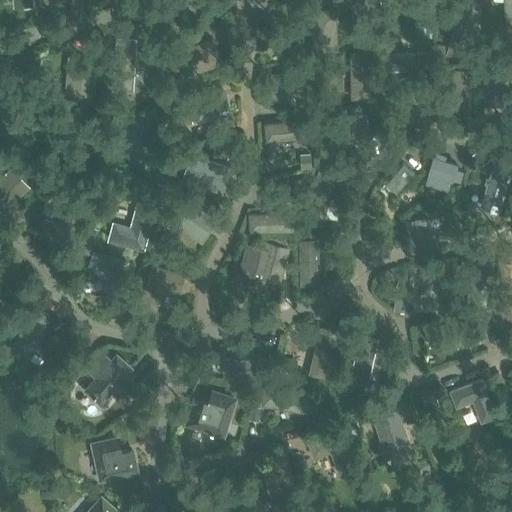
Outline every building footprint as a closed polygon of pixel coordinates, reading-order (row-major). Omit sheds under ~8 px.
[(32,0),(13,0),(14,9),(33,8),(32,0)] [(417,0),(412,33),(430,36),(436,0),(417,0)] [(450,2),(446,51),(465,52),(468,3),(450,2)] [(337,49),(335,8),(308,10),(310,51),(337,49)] [(114,38),(111,90),(130,91),(133,39),(114,38)] [(213,38),(174,51),(182,76),(222,62),(213,38)] [(381,54),(381,70),(426,70),(426,54),(381,54)] [(485,54),(482,105),(501,106),(504,55),(485,54)] [(349,55),(349,99),(368,99),(368,55),(349,55)] [(68,56),(65,95),(93,97),(96,58),(68,56)] [(453,69),(451,115),(469,116),(472,70),(453,69)] [(310,71),(268,74),(270,91),(312,88),(310,71)] [(405,82),(405,130),(425,130),(425,82),(405,82)] [(187,94),(191,122),(230,115),(225,88),(187,94)] [(367,113),(323,117),(325,134),(368,130),(367,113)] [(309,120),(265,123),(267,141),(310,138),(309,120)] [(427,173),(428,173),(451,180),(452,180),(458,162),(445,158),(446,154),(434,150),(427,173)] [(181,178),(193,182),(227,194),(236,169),(202,156),(189,152),(181,178)] [(494,160),(480,208),(497,213),(511,165),(494,160)] [(403,163),(385,183),(395,192),(413,171),(403,163)] [(28,186),(10,167),(0,176),(0,210),(1,212),(28,186)] [(317,169),(305,210),(324,215),(335,174),(317,169)] [(45,216),(40,235),(73,244),(84,203),(67,198),(61,221),(45,216)] [(185,198),(170,220),(201,240),(216,218),(185,198)] [(113,220),(108,237),(145,246),(155,208),(137,203),(131,225),(113,220)] [(294,212),(250,213),(251,230),(294,229),(294,212)] [(441,216),(414,218),(415,231),(442,229),(441,216)] [(301,238),(301,283),(319,283),(319,238),(301,238)] [(247,244),(238,278),(260,284),(262,277),(280,282),(289,247),(265,241),(263,248),(247,244)] [(128,260),(92,250),(87,269),(104,274),(98,296),(117,302),(128,260)] [(473,258),(465,302),(484,305),(492,261),(473,258)] [(151,262),(139,302),(155,307),(162,286),(179,291),(184,272),(151,262)] [(424,264),(417,309),(436,312),(443,267),(424,264)] [(33,306),(7,352),(23,361),(49,315),(33,306)] [(479,312),(431,325),(436,344),(484,331),(479,312)] [(320,327),(309,373),(324,377),(335,331),(320,327)] [(360,335),(350,379),(367,383),(378,339),(360,335)] [(99,404),(111,391),(117,397),(134,378),(127,372),(132,366),(116,351),(110,357),(104,352),(87,371),(94,377),(83,389),(99,404)] [(222,359),(222,378),(269,378),(269,359),(222,359)] [(481,376),(448,388),(455,406),(472,399),(481,421),(496,415),(481,376)] [(266,386),(263,404),(314,412),(317,394),(266,386)] [(223,434),(234,398),(212,391),(209,404),(195,399),(188,424),(223,434)] [(397,406),(373,415),(387,455),(411,446),(397,406)] [(340,427),(308,438),(314,456),(331,450),(338,471),(353,466),(340,427)] [(117,437),(91,443),(99,479),(135,471),(130,448),(120,450),(117,437)] [(286,454),(260,462),(274,503),(300,495),(286,454)] [(229,511),(219,485),(193,495),(199,511),(229,511)] [(86,511),(118,511),(101,496),(86,511)]
